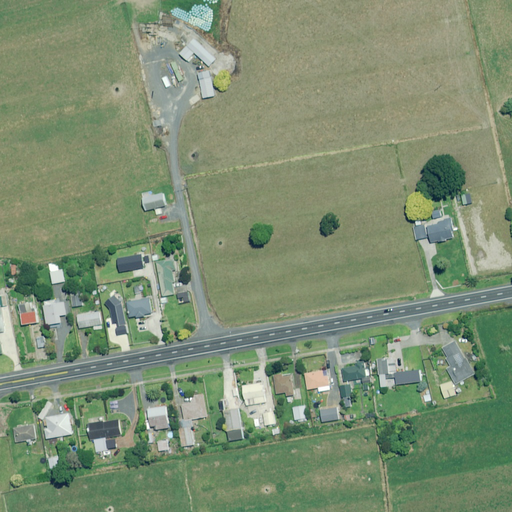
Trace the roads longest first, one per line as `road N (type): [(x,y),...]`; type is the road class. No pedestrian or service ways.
road 1 (trunk): [(511,292),(0,385)]
road 2 (track): [(133,0),(183,106),(173,167),(212,345)]
